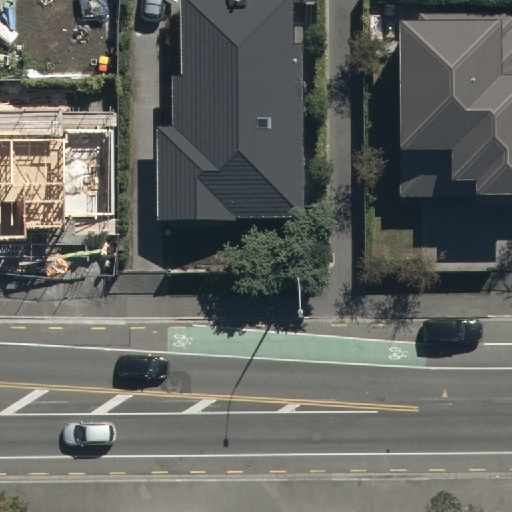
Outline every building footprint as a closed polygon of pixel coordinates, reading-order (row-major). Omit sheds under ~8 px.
[(300,0),(185,0),(187,78),(178,78),(179,129),(163,129),(164,226),(303,225),(300,0)] [(511,20),(404,22),(405,196),(511,195),(511,20)] [(36,80),(0,79),(0,114),(36,115),(36,80)] [(112,129),(0,129),(0,239),(112,239),(112,129)] [(511,223),(461,224),(461,259),(511,258),(511,223)]
